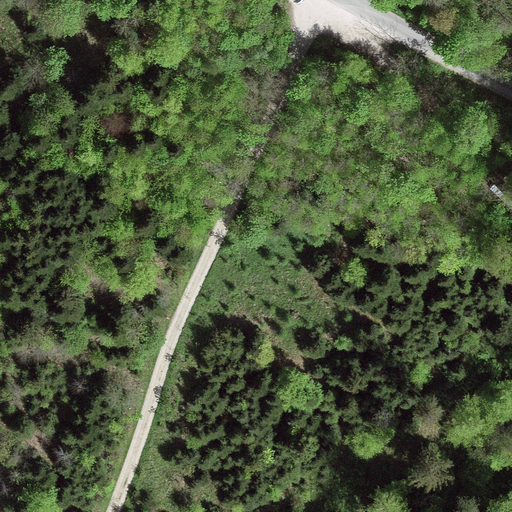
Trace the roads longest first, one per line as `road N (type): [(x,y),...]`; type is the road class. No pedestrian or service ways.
road 1 (track): [(337,4),(305,33),(178,323),(114,511)]
road 2 (track): [(337,4),(393,75),(511,191)]
road 3 (tertiary): [(511,86),(332,0)]
